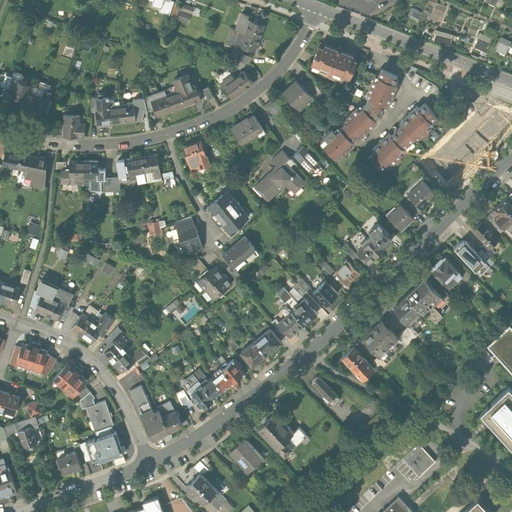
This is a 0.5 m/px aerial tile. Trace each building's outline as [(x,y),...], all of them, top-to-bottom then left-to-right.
[(169,17),(174,2),(170,0),(170,1),(166,0),(152,0),(151,7),(160,10),(158,13),(169,17)] [(180,5),(175,3),(171,16),(175,18),(178,11),(180,5)] [(178,11),(190,15),(192,8),(180,4),(178,11)] [(421,21),(426,11),(416,6),(411,16),(421,21)] [(189,16),(177,12),(175,20),(186,24),(189,16)] [(240,14),(235,31),(261,39),(265,27),(255,23),(247,21),(248,17),(240,14)] [(440,30),(438,44),(458,47),(460,34),(440,30)] [(261,39),(235,31),(234,33),(238,34),(233,47),(246,51),(256,54),(261,39)] [(495,37),(484,32),(477,47),(488,52),(495,37)] [(511,38),(505,36),(499,51),(509,55),(511,48),(511,38)] [(319,48),(311,69),(349,84),(358,63),(352,61),(354,58),(339,52),(325,46),(323,50),(319,48)] [(237,55),(235,61),(247,66),(249,65),(251,59),(237,55)] [(375,75),(365,98),(368,99),(366,104),(381,114),(385,106),(389,108),(398,86),(395,85),(398,79),(381,71),(378,76),(375,75)] [(219,86),(230,78),(227,73),(215,81),(219,86)] [(219,86),(232,103),(253,87),(243,74),(234,82),(230,78),(219,86)] [(177,96),(172,98),(177,113),(200,104),(196,93),(194,94),(188,78),(172,84),(177,96)] [(10,105),(18,84),(12,82),(4,103),(10,105)] [(295,82),(281,96),(300,115),(314,101),(304,91),(301,89),(295,82)] [(313,82),(304,91),(314,101),(323,93),(313,82)] [(18,84),(10,105),(31,113),(36,99),(30,97),(32,89),(18,84)] [(207,91),(202,93),(207,104),(212,101),(207,91)] [(43,101),(36,99),(31,113),(45,118),(52,97),(46,94),(43,101)] [(150,106),(166,100),(163,94),(143,102),(147,115),(153,114),(150,106)] [(166,100),(150,106),(153,114),(156,120),(177,113),(172,98),(166,100)] [(274,100),(264,108),(273,119),(283,112),(274,100)] [(108,101),(94,102),(95,115),(96,129),(119,127),(118,109),(108,110),(108,101)] [(132,108),(118,109),(119,127),(142,124),(142,116),(139,102),(132,102),(132,108)] [(139,102),(142,116),(147,115),(143,102),(139,102)] [(52,104),(48,118),(54,120),(59,106),(52,104)] [(360,105),(343,122),(346,125),(357,138),(359,139),(377,123),(375,120),(381,114),(366,104),(362,108),(360,105)] [(399,127),(401,129),(416,145),(434,128),(432,126),(437,121),(425,108),(419,113),(416,110),(399,127)] [(511,118),(486,108),(427,165),(446,186),(479,154),(477,152),(480,148),(482,151),(511,121),(511,118)] [(65,118),(63,140),(85,141),(86,127),(81,127),(81,120),(65,118)] [(246,120),(232,129),(242,146),(256,137),(258,140),(266,136),(254,118),(248,122),(246,120)] [(328,143),(324,147),(338,162),(355,145),(352,143),(357,138),(346,125),(335,134),(331,130),(323,138),(328,143)] [(416,145),(401,129),(391,139),(405,154),(416,145)] [(373,155),(368,159),(384,175),(405,154),(391,139),(388,137),(371,153),(373,155)] [(184,159),(190,176),(210,169),(201,144),(184,151),(187,159),(184,159)] [(303,148),(292,158),(311,175),(324,170),(305,150),(303,148)] [(311,149),(305,150),(324,170),(328,166),(311,149)] [(271,163),(276,169),(279,172),(286,165),(290,161),(282,152),(271,163)] [(17,176),(18,171),(21,156),(6,153),(2,173),(17,176)] [(48,161),(21,156),(18,171),(28,173),(25,186),(31,187),(30,188),(45,190),(48,161)] [(157,157),(141,159),(144,176),(152,175),(154,181),(161,181),(157,157)] [(136,178),(144,176),(141,159),(125,162),(129,183),(136,182),(136,178)] [(61,185),(82,185),(83,163),(70,162),(69,171),(65,171),(62,171),(62,176),(61,185)] [(98,163),(83,163),(82,185),(101,186),(101,181),(104,181),(104,173),(98,173),(98,163)] [(62,171),(65,171),(65,164),(56,164),(55,176),(62,176),(62,171)] [(122,164),(115,165),(117,181),(119,181),(119,184),(126,183),(122,164)] [(276,169),(253,191),(268,206),(284,190),(292,198),(305,185),(286,165),(279,172),(276,169)] [(229,175),(222,178),(227,187),(233,183),(229,175)] [(117,181),(104,181),(101,181),(101,186),(101,194),(119,194),(119,184),(119,181),(117,181)] [(422,182),(408,196),(409,197),(421,209),(422,210),(431,201),(436,196),(422,182)] [(225,193),(209,206),(215,214),(210,218),(214,223),(238,204),(232,197),(230,199),(225,193)] [(421,209),(409,197),(405,202),(407,203),(416,213),(421,209)] [(501,204),(511,215),(511,199),(511,201),(508,197),(501,204)] [(412,217),(416,213),(407,203),(402,207),(412,217)] [(511,215),(501,204),(501,203),(494,210),(493,211),(490,214),(494,218),(494,219),(504,230),(505,229),(511,236),(511,215)] [(242,213),(244,211),(238,204),(214,223),(218,229),(224,224),(230,232),(246,219),(242,213)] [(400,204),(387,216),(401,231),(405,227),(413,219),(412,217),(402,207),(400,204)] [(494,218),(490,214),(486,218),(500,234),(504,230),(494,219),(494,218)] [(191,220),(174,225),(177,234),(194,229),(191,220)] [(158,223),(147,225),(149,237),(160,236),(159,231),(158,223)] [(371,234),(366,238),(379,252),(391,240),(387,236),(386,235),(388,233),(377,223),(369,231),(371,234)] [(481,223),(473,231),(485,244),(489,248),(490,248),(498,240),(489,231),(481,223)] [(194,229),(177,234),(184,256),(201,251),(194,229)] [(245,238),(224,256),(231,265),(235,269),(246,260),(249,264),(259,255),(245,238)] [(363,245),(357,251),(358,252),(356,254),(358,256),(359,257),(360,256),(360,255),(368,263),(379,252),(366,238),(361,243),(363,245)] [(39,242),(34,240),(30,249),(36,251),(39,242)] [(463,240),(454,249),(480,276),(489,267),(485,263),(477,254),(463,240)] [(356,254),(345,243),(341,247),(354,259),(358,256),(356,254)] [(489,248),(485,244),(480,248),(490,258),(495,253),(490,248),(489,248)] [(66,253),(59,250),(56,258),(62,261),(66,253)] [(489,259),(481,250),(477,254),(485,263),(489,259)] [(90,258),(83,255),(78,267),(85,270),(87,265),(90,258)] [(90,258),(87,265),(96,268),(100,262),(90,258)] [(344,264),(335,273),(346,284),(359,272),(352,265),(345,258),(342,262),(344,264)] [(437,265),(432,271),(449,289),(462,277),(445,258),(443,260),(443,259),(441,259),(439,262),(438,264),(439,264),(437,265)] [(494,263),(489,259),(485,263),(489,267),(494,263)] [(333,270),(324,260),(319,264),(329,274),(333,270)] [(114,269),(105,264),(100,273),(109,278),(114,269)] [(226,270),(236,282),(241,278),(235,269),(231,265),(226,270)] [(215,268),(197,284),(205,294),(224,278),(215,268)] [(32,273),(25,271),(21,284),(28,286),(32,273)] [(224,278),(205,294),(213,303),(232,287),(224,278)] [(256,283),(252,278),(247,282),(251,287),(256,283)] [(407,295),(423,312),(440,296),(424,278),(417,285),(407,295)] [(297,283),(305,292),(310,287),(302,279),(297,283)] [(324,280),(313,291),(325,304),(337,293),(330,286),(324,280)] [(0,303),(5,305),(11,286),(0,282),(0,303)] [(301,296),(305,292),(297,283),(293,287),(301,296)] [(33,313),(45,318),(56,291),(38,284),(33,296),(39,298),(35,307),(33,313)] [(11,286),(5,305),(16,308),(22,289),(20,289),(11,286)] [(275,292),(287,306),(303,324),(316,312),(311,305),(304,298),(298,303),(295,301),(301,296),(293,287),(288,292),(283,286),(275,292)] [(244,292),(240,287),(232,293),(236,299),(243,299),(244,292)] [(56,291),(45,318),(57,323),(60,315),(61,315),(64,316),(72,296),(57,290),(56,291)] [(401,301),(393,308),(409,325),(410,325),(423,312),(407,295),(401,301)] [(168,306),(175,319),(187,312),(180,300),(168,306)] [(286,315),(278,322),(285,330),(289,335),(303,324),(287,306),(281,310),(286,315)] [(98,314),(93,322),(82,338),(92,345),(98,337),(100,338),(102,340),(115,321),(106,314),(103,318),(98,314)] [(82,338),(93,322),(82,315),(75,326),(72,331),(82,338)] [(204,318),(194,325),(197,329),(207,322),(204,318)] [(371,330),(388,347),(397,338),(397,337),(384,324),(380,321),(371,330)] [(410,325),(409,325),(397,337),(397,338),(405,347),(418,334),(410,325)] [(511,328),(509,326),(487,347),(511,374),(511,328)] [(261,347),(266,354),(271,350),(278,345),(277,345),(280,342),(275,336),(270,329),(255,341),(261,347)] [(371,330),(362,339),(368,345),(378,356),(388,347),(371,330)] [(109,353),(104,357),(111,365),(125,353),(123,351),(131,343),(123,334),(111,345),(114,348),(109,353)] [(238,348),(230,338),(225,342),(233,351),(238,348)] [(255,341),(241,353),(246,360),(252,366),(255,364),(256,364),(262,358),(266,354),(261,347),(255,341)] [(22,346),(17,364),(29,367),(36,346),(30,344),(24,342),(22,346)] [(17,364),(22,346),(15,344),(9,363),(16,366),(17,364)] [(43,348),(36,346),(29,367),(42,371),(48,352),(49,349),(43,348)] [(181,353),(178,347),(171,350),(174,356),(181,353)] [(349,350),(342,358),(355,371),(357,369),(365,378),(374,369),(352,347),(349,350)] [(125,353),(111,365),(121,376),(127,371),(129,371),(131,370),(133,368),(133,366),(135,363),(144,356),(139,350),(129,359),(125,353)] [(493,360),(484,350),(469,364),(479,374),(485,369),(487,366),(493,360)] [(56,359),(48,352),(42,371),(47,374),(56,359)] [(144,356),(135,363),(139,367),(148,361),(144,356)] [(216,362),(232,383),(239,377),(240,379),(244,375),(243,373),(240,369),(233,360),(227,365),(225,362),(222,365),(218,360),(216,362)] [(53,379),(63,388),(79,371),(76,369),(69,362),(53,379)] [(216,374),(212,378),(225,393),(232,387),(234,385),(232,383),(216,362),(213,365),(217,369),(214,372),(216,374)] [(79,371),(63,388),(73,397),(89,380),(84,376),(79,371)] [(193,375),(186,381),(193,389),(194,389),(195,390),(188,396),(193,401),(199,409),(201,408),(202,408),(213,399),(196,378),(193,375)] [(213,399),(215,401),(218,399),(225,393),(212,378),(208,381),(206,379),(203,381),(199,376),(196,378),(213,399)] [(313,382),(312,383),(329,400),(332,403),(339,397),(336,394),(336,393),(319,376),(318,377),(317,376),(314,378),(312,380),(313,382)] [(164,434),(169,432),(158,410),(153,413),(140,386),(130,391),(134,401),(141,415),(152,440),(164,434)] [(511,391),(508,387),(480,413),(487,420),(489,422),(491,425),(500,435),(511,447),(511,391)] [(4,388),(0,401),(0,409),(6,412),(7,409),(15,412),(21,394),(12,390),(4,388)] [(77,395),(81,400),(90,392),(86,388),(77,395)] [(94,398),(90,392),(81,400),(79,401),(82,409),(86,408),(86,407),(94,404),(92,399),(94,398)] [(169,402),(174,411),(182,407),(178,399),(176,396),(168,400),(169,402)] [(182,407),(184,410),(191,406),(185,396),(178,399),(182,407)] [(37,401),(26,404),(30,417),(42,414),(37,401)] [(94,404),(86,407),(86,408),(94,431),(111,425),(113,425),(113,424),(110,414),(105,401),(94,404)] [(157,408),(158,410),(169,432),(172,430),(181,426),(174,411),(169,402),(157,408)] [(385,404),(356,430),(365,440),(394,415),(385,404)] [(266,420),(257,430),(276,449),(277,449),(284,456),(291,450),(292,448),(285,441),(294,433),(293,432),(274,413),(266,420)] [(35,417),(3,427),(7,438),(19,433),(24,448),(37,443),(33,433),(31,427),(37,424),(36,420),(35,417)] [(415,431),(405,420),(371,453),(388,471),(401,458),(419,477),(435,461),(417,443),(422,439),(422,438),(420,436),(419,436),(414,431),(415,431)] [(94,431),(97,438),(113,432),(111,425),(94,431)] [(7,438),(3,427),(0,426),(0,445),(1,445),(4,453),(12,450),(7,438)] [(294,433),(285,441),(292,448),(291,450),(292,451),(301,441),(304,444),(310,438),(298,427),(293,432),(294,433)] [(97,438),(85,442),(91,459),(92,462),(98,460),(99,463),(123,454),(122,452),(115,432),(113,432),(97,438)] [(243,439),(230,452),(240,462),(248,470),(262,458),(243,439)] [(91,459),(85,442),(79,444),(85,461),(91,459)] [(79,443),(73,445),(76,451),(79,460),(84,458),(79,443)] [(66,455),(58,458),(63,474),(76,470),(81,468),(79,460),(76,451),(66,455)] [(0,496),(7,494),(17,490),(10,467),(8,468),(4,457),(0,458),(0,496)] [(194,468),(202,476),(208,470),(200,461),(194,468)] [(193,480),(186,487),(190,492),(188,494),(193,498),(195,496),(201,502),(205,499),(216,511),(226,501),(199,474),(193,480)] [(251,475),(242,483),(251,492),(259,483),(251,475)] [(490,511),(477,498),(477,499),(462,511),(413,511),(405,502),(398,496),(380,511),(490,511)] [(162,511),(161,506),(158,497),(143,503),(146,511),(143,511),(133,511),(128,511),(162,511)]
